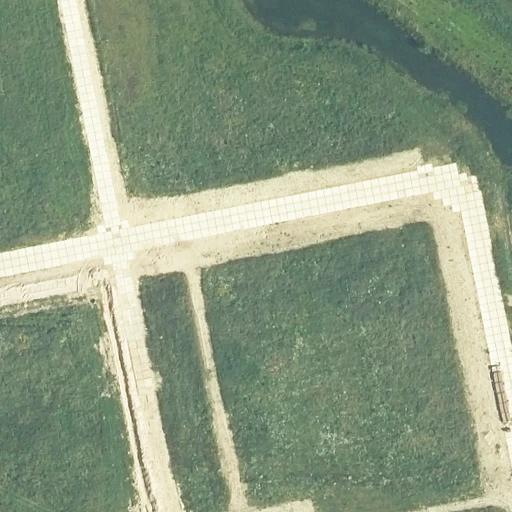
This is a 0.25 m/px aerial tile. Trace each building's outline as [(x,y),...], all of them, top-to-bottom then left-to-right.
[(118,23),(165,14),(162,0),(98,0),(100,8),(114,5),(118,23)] [(122,47),(170,37),(165,14),(118,23),(121,42),(108,44),(110,55),(123,52),(122,47)] [(188,57),(174,60),(170,37),(122,47),(123,52),(127,71),(141,68),(143,82),(191,72),(188,57)] [(321,77),(324,91),(302,95),(311,142),(316,141),(335,137),(333,124),(346,122),(337,74),(321,77)] [(255,104),(233,109),(230,95),(215,98),(224,146),(237,143),(240,156),(264,151),(255,104)] [(311,142),(302,95),(278,100),(288,147),(306,143),(309,157),(319,155),(316,141),(311,142)] [(288,147),(278,100),(255,104),(264,151),(259,153),(262,166),(272,164),(269,151),(288,147)] [(423,228),(383,236),(387,257),(427,249),(423,228)] [(359,242),(347,244),(349,253),(360,251),(359,242)] [(427,249),(387,257),(390,272),(391,277),(431,269),(427,249)] [(333,250),(314,254),(322,296),(342,292),(333,250)] [(314,254),(295,258),(304,300),(318,297),(322,296),(314,254)] [(295,258),(276,261),(285,304),(304,300),(295,258)] [(276,261),(258,265),(266,307),(280,304),(285,304),(276,261)] [(258,265),(239,269),(247,311),(266,307),(258,265)] [(239,269),(220,272),(228,315),(243,312),(247,311),(239,269)] [(431,269),(391,277),(392,281),(395,297),(435,289),(431,269)] [(220,272),(201,276),(209,319),(228,315),(220,272)] [(390,272),(380,275),(381,283),(392,281),(391,277),(390,272)] [(380,275),(369,277),(370,285),(381,283),(380,275)] [(435,289),(395,297),(398,312),(399,317),(439,309),(435,289)] [(322,296),(318,297),(320,308),(329,306),(327,295),(322,296)] [(66,301),(50,304),(56,335),(92,328),(88,304),(68,308),(66,301)] [(285,304),(280,304),(283,315),(291,313),(289,303),(285,304)] [(329,306),(320,308),(322,319),(331,317),(329,306)] [(439,309),(399,317),(400,321),(403,337),(443,329),(439,309)] [(247,311),(243,312),(245,323),(253,321),(251,310),(247,311)] [(398,312),(388,315),(389,323),(400,321),(399,317),(398,312)] [(291,313),(283,315),(285,326),(293,324),(291,313)] [(388,315),(377,317),(378,325),(389,323),(388,315)] [(253,321),(245,323),(247,334),(256,332),(253,321)] [(92,328),(56,335),(61,357),(97,350),(92,328)] [(443,329),(403,337),(406,352),(407,357),(447,349),(443,329)] [(222,334),(213,336),(216,347),(224,346),(222,334)] [(293,344),(281,347),(283,355),(294,353),(293,344)] [(263,349),(221,357),(224,377),(267,368),(263,349)] [(447,349),(407,357),(408,361),(411,377),(451,369),(447,349)] [(97,350),(61,357),(64,376),(101,369),(97,350)] [(406,352),(396,355),(397,363),(408,361),(407,357),(406,352)] [(396,355),(384,357),(386,365),(397,363),(396,355)] [(267,368),(224,377),(228,395),(270,387),(270,383),(267,368)] [(101,369),(64,376),(69,399),(105,391),(101,369)] [(451,369),(411,377),(418,410),(451,404),(448,391),(455,389),(451,369)] [(9,387),(7,375),(0,376),(0,380),(2,389),(9,387)] [(291,379),(280,381),(282,389),(293,387),(291,379)] [(280,381),(270,383),(270,387),(271,391),(282,389),(280,381)] [(9,387),(2,389),(4,400),(12,399),(9,387)] [(270,387),(228,395),(232,414),(274,406),(271,391),(270,387)] [(105,391),(69,399),(73,421),(109,414),(105,391)] [(402,403),(386,406),(389,418),(404,415),(402,403)] [(274,406),(232,414),(235,433),(278,425),(274,406)] [(78,445),(114,437),(109,414),(73,421),(78,445)] [(299,416),(288,418),(289,427),(300,425),(299,416)] [(463,416),(455,418),(457,429),(466,428),(463,416)] [(288,418),(277,420),(279,429),(289,427),(288,418)] [(18,432),(16,420),(8,422),(10,433),(18,432)] [(278,425),(235,433),(239,452),(282,444),(278,425)] [(18,432),(10,433),(13,445),(21,444),(18,432)] [(433,435),(424,437),(427,448),(435,446),(433,435)] [(395,442),(387,444),(389,455),(398,453),(395,442)] [(282,444),(239,452),(243,471),(285,462),(282,444)] [(435,446),(427,448),(429,458),(433,457),(437,457),(435,446)] [(358,450),(349,451),(351,463),(360,461),(358,450)] [(471,450),(452,454),(460,496),(480,492),(471,450)] [(398,453),(389,455),(391,466),(395,465),(400,464),(398,453)] [(306,454),(295,456),(297,465),(308,462),(306,454)] [(437,457),(433,457),(441,500),(460,496),(452,454),(437,457)] [(295,456),(284,458),(286,467),(297,465),(295,456)] [(429,458),(414,461),(423,504),(441,500),(433,457),(429,458)] [(360,461),(351,463),(353,473),(358,472),(362,471),(360,461)] [(400,464),(395,465),(404,507),(423,504),(414,461),(400,464)] [(285,462),(243,471),(247,490),(289,481),(285,462)] [(391,466),(377,469),(385,511),(404,507),(395,465),(391,466)] [(362,471),(358,472),(365,511),(379,511),(385,511),(377,469),(362,471)] [(57,475),(60,487),(80,483),(77,471),(57,475)] [(353,473),(338,476),(345,511),(365,511),(358,472),(353,473)] [(289,481),(247,490),(250,509),(293,501),(289,481)] [(325,484),(313,486),(315,495),(327,493),(325,484)]
